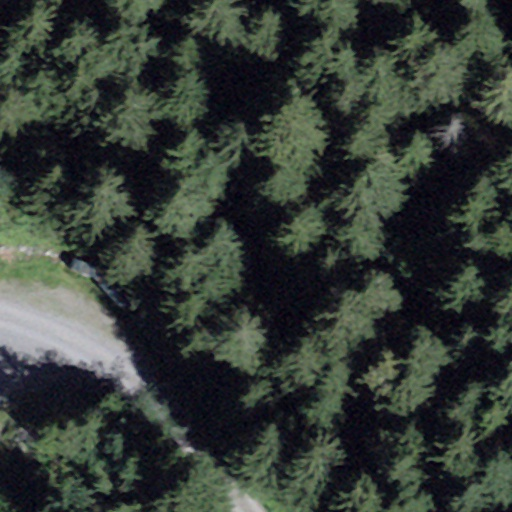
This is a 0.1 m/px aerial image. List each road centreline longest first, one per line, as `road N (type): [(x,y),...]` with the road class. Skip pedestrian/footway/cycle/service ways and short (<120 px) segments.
road 1 (track): [(254,511),(121,371)]
road 2 (track): [(121,371),(0,313)]
road 3 (track): [(0,371),(121,371)]
